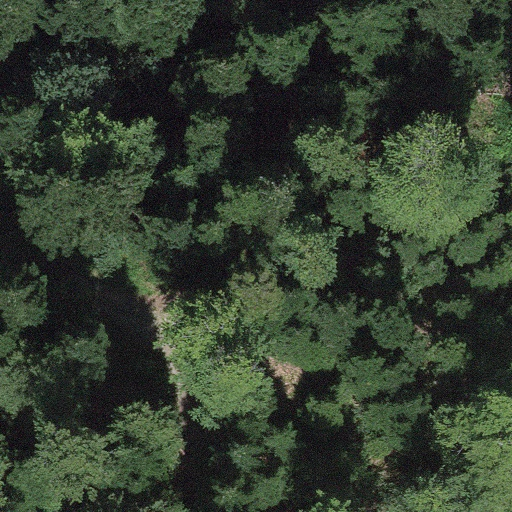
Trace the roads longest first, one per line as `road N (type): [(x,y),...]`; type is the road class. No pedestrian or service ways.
road 1 (track): [(165,339),(511,178)]
road 2 (track): [(0,251),(109,295),(165,339)]
road 3 (track): [(165,339),(194,396),(202,455),(191,511)]
